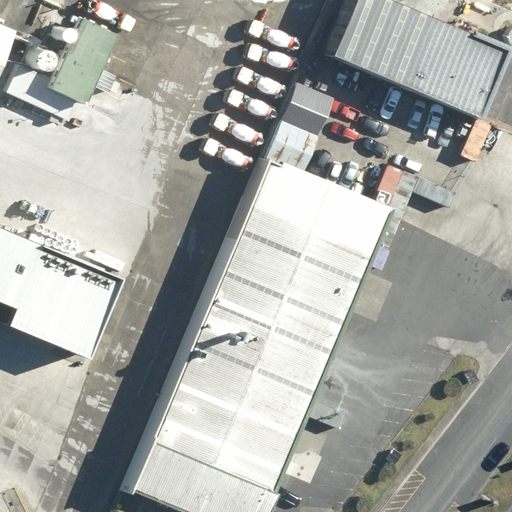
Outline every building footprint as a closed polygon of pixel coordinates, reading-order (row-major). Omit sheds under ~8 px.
[(324,0),(309,37),(459,99),(488,28),(450,12),(449,15),(411,0),(324,0)] [(481,0),(504,11),(509,0),(481,0)] [(57,9),(25,79),(62,96),(94,27),(57,9)] [(249,147),(112,476),(198,511),(243,511),(257,480),(250,477),(367,196),(249,147)] [(0,216),(0,308),(61,334),(94,255),(0,216)]
